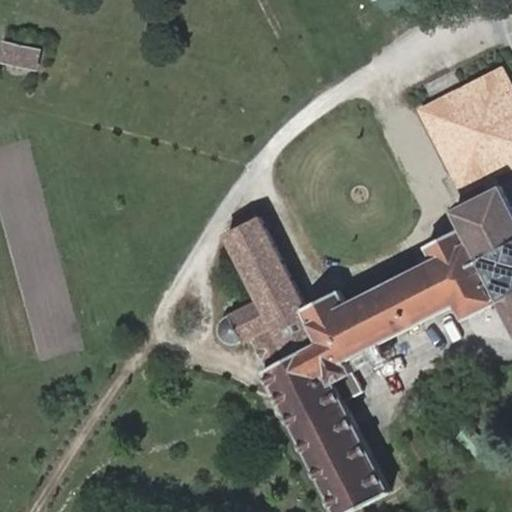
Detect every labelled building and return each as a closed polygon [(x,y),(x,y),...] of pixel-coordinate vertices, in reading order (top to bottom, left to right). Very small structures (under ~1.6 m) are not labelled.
[(27,65),(17,62),(10,77),(21,83),(27,65)] [(503,67),(487,76),(494,88),(511,83),(503,67)] [(511,84),(511,83),(494,88),(487,76),(443,100),(449,114),(433,122),(456,168),(471,161),(479,178),(482,177),(496,169),(511,161),(511,84)] [(426,109),(433,122),(449,114),(443,100),(426,109)] [(465,185),(479,178),(471,161),(456,168),(465,185)] [(311,304),(267,218),(233,235),(264,297),(235,315),(233,316),(226,322),(224,328),(227,337),(231,340),(235,343),(243,341),(256,336),(345,511),(346,511),(400,487),(345,376),(365,366),(359,355),(468,300),(477,315),(502,301),(511,320),(511,181),(505,186),(500,178),(496,169),(482,177),(487,188),(490,193),(455,210),(464,227),(429,245),(436,260),(347,305),(318,320),(311,304)] [(311,304),(318,320),(347,305),(347,271),(311,304)]
